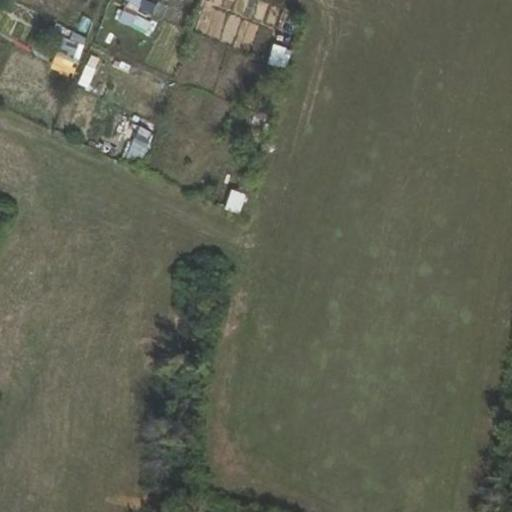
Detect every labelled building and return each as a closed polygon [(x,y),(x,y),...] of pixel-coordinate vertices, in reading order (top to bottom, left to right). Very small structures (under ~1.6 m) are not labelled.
[(126,0),(119,22),(134,27),(143,0),(126,0)] [(55,53),(71,61),(81,42),(65,34),(55,53)] [(270,64),(281,67),(286,49),(276,45),(270,64)] [(79,83),(88,86),(99,60),(90,56),(79,83)] [(265,121),(270,105),(259,102),(254,117),(265,121)] [(142,165),(155,132),(138,125),(125,158),(142,165)] [(231,189),(224,209),(239,214),(245,194),(231,189)]
